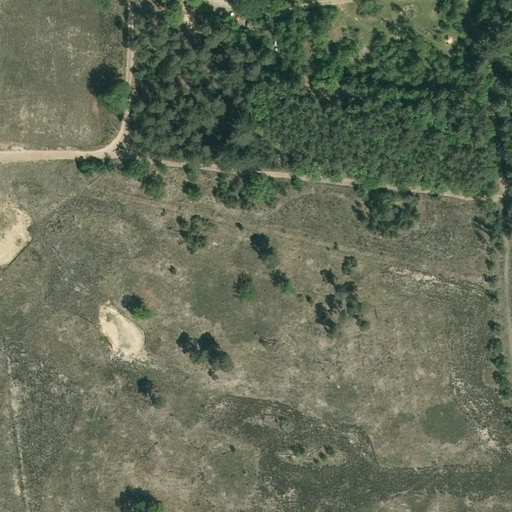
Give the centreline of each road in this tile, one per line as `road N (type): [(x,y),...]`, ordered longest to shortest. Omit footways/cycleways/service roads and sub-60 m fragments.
road 1 (track): [(511,198),(159,163),(120,150),(130,0)]
road 2 (track): [(465,0),(492,97),(511,359)]
road 3 (track): [(215,0),(259,17),(345,0)]
road 4 (track): [(120,150),(0,157)]
